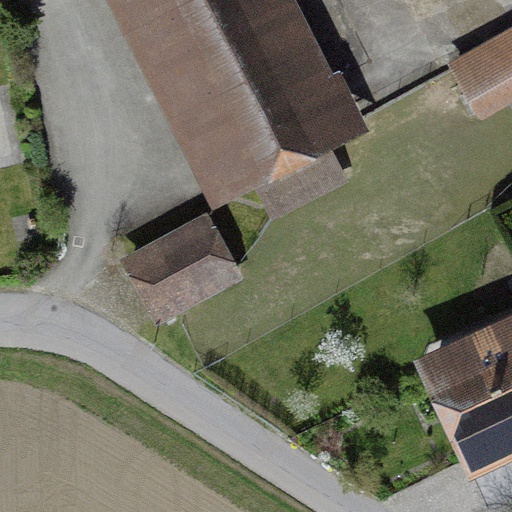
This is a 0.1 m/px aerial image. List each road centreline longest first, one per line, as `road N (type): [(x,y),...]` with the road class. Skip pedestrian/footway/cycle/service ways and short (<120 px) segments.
road 1 (residential): [(0,329),(52,334),(124,360),(354,511)]
road 2 (track): [(32,0),(88,150),(52,334)]
